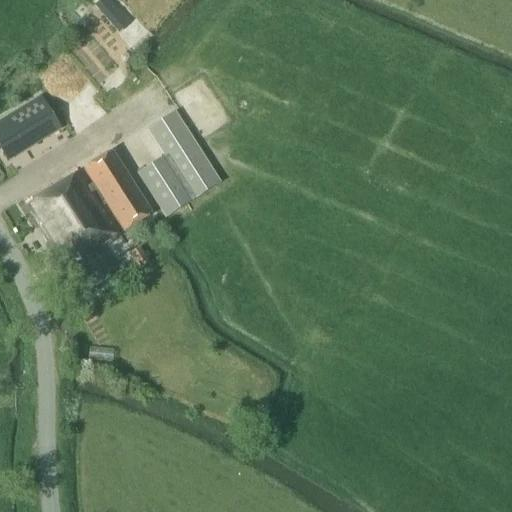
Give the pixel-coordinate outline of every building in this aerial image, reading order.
[(0,149),(8,162),(61,129),(40,97),(0,121),(0,149)] [(165,157),(138,175),(166,219),(221,183),(174,112),(147,130),(165,157)] [(122,234),(152,216),(111,151),(82,170),(122,234)] [(78,172),(25,205),(59,260),(65,256),(87,291),(107,278),(105,275),(113,270),(102,252),(100,253),(98,248),(118,236),(78,172)] [(149,262),(140,248),(129,255),(138,270),(149,262)]
